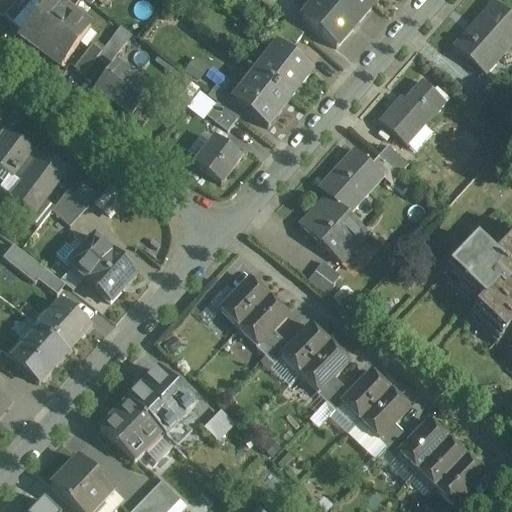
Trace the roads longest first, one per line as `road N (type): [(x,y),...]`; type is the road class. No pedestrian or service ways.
road 1 (residential): [(511,457),(226,232)]
road 2 (residential): [(226,232),(0,510)]
road 3 (residential): [(429,0),(226,232)]
road 4 (residential): [(226,232),(0,55)]
